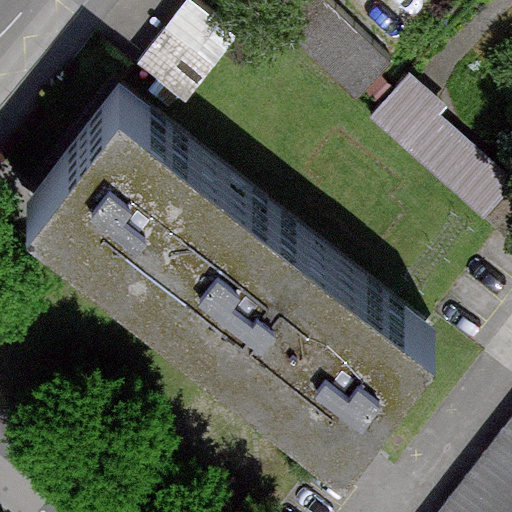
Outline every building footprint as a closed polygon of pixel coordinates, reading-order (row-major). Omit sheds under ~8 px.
[(198,0),(182,0),(139,56),(186,92),(235,29),(198,0)] [(328,0),(268,0),(263,6),(354,92),(388,56),(328,0)] [(406,68),(371,108),(480,202),(508,170),(435,106),(441,98),(406,68)] [(217,158),(113,76),(22,190),(126,273),(217,158)] [(321,241),(217,158),(126,273),(230,355),(321,241)] [(500,221),(511,233),(511,172),(508,170),(480,202),(500,221)] [(425,323),(321,241),(230,355),(334,437),(425,323)] [(511,511),(511,407),(431,511),(511,511)]
